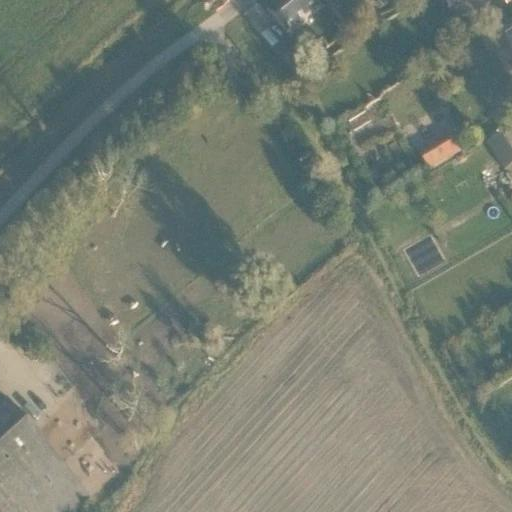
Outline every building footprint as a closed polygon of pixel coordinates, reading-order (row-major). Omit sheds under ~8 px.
[(321,9),(313,0),(281,0),(266,13),(287,38),(321,9)] [(339,6),(331,12),(347,31),(366,15),(352,0),(342,9),(339,6)] [(470,0),(443,0),(450,12),(470,0)] [(420,8),(413,13),(419,22),(426,17),(420,8)] [(511,25),(500,32),(511,51),(511,25)] [(275,53),(291,72),(304,60),(288,41),(275,53)] [(360,134),(369,149),(401,130),(392,115),(360,134)] [(461,153),(452,138),(420,156),(429,171),(461,153)] [(500,138),(487,147),(496,160),(509,152),(500,138)] [(0,511),(77,511),(88,501),(0,408),(0,511)]
